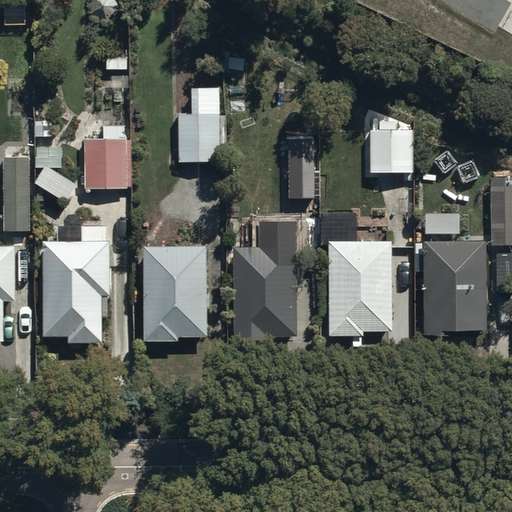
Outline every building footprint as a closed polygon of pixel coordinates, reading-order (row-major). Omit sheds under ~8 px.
[(219,109),(178,110),(178,157),(219,157),(219,109)] [(103,122),(104,135),(85,135),(87,185),(129,184),(127,134),(126,134),(125,121),(103,122)] [(412,129),(371,130),(372,174),(413,173),(412,129)] [(288,143),(288,196),(313,196),(313,143),(288,143)] [(37,148),(37,168),(62,168),(63,149),(37,148)] [(4,152),(3,227),(29,227),(29,152),(4,152)] [(38,183),(68,202),(78,186),(48,168),(38,183)] [(511,244),(511,177),(490,178),(491,245),(511,244)] [(427,214),(427,233),(463,233),(463,214),(427,214)] [(44,235),(44,329),(102,329),(102,290),(110,290),(110,235),(44,235)] [(392,236),(328,236),(328,328),(392,328),(392,236)] [(16,240),(0,240),(0,334),(4,334),(4,295),(16,295),(16,240)] [(144,240),(144,334),(178,334),(178,331),(207,331),(207,240),(144,240)] [(486,240),(423,241),(424,337),(456,337),(456,331),(487,331),(486,240)] [(296,241),(234,241),(234,327),(296,327),(296,241)]
